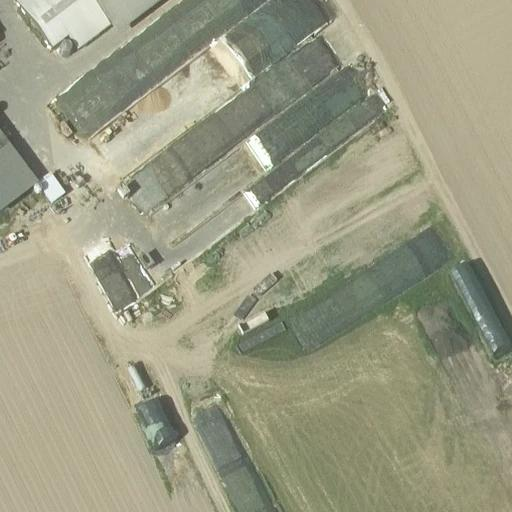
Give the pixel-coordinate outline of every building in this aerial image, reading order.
[(109,30),(85,0),(16,0),(12,3),(51,55),(67,42),(76,55),(109,30)] [(85,0),(109,30),(148,0),(85,0)] [(69,51),(61,50),(58,56),(63,61),(70,58),(69,51)] [(128,112),(159,155),(180,141),(174,132),(189,121),(187,119),(202,108),(198,103),(193,107),(181,91),(165,103),(156,91),(128,112)] [(8,152),(0,158),(0,213),(35,188),(8,152)] [(41,278),(48,297),(69,289),(62,270),(41,278)] [(69,301),(58,306),(71,335),(83,330),(69,301)]
